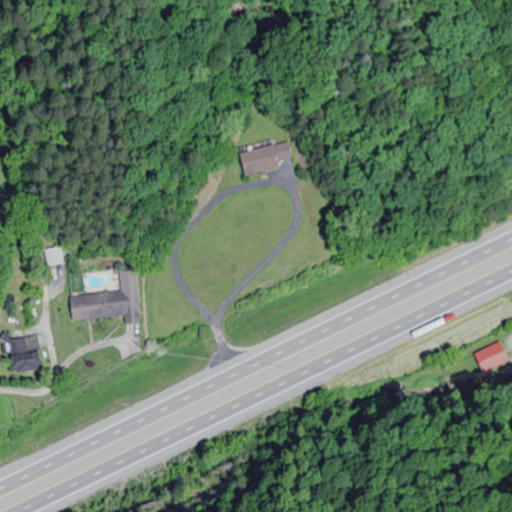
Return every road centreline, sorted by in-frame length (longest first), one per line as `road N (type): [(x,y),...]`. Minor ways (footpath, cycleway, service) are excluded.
road 1 (trunk): [(511,241),(0,495)]
road 2 (trunk): [(25,511),(511,273)]
